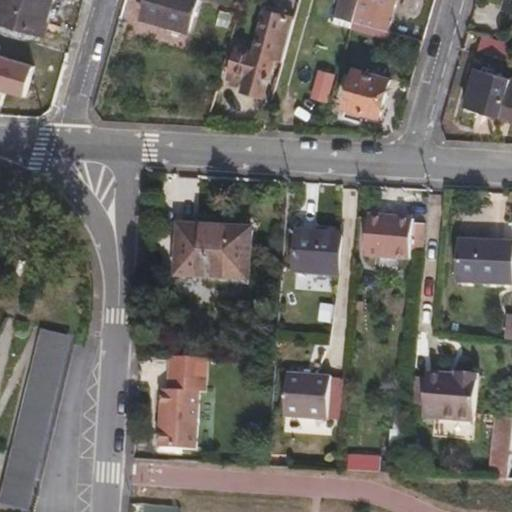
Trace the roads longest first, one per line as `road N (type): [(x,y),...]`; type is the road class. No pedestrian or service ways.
road 1 (residential): [(133,147),(411,163)]
road 2 (residential): [(124,289),(106,511)]
road 3 (residential): [(411,163),(456,0)]
road 4 (residential): [(69,143),(124,289)]
road 5 (residential): [(109,0),(69,143)]
road 6 (residential): [(124,289),(133,147)]
